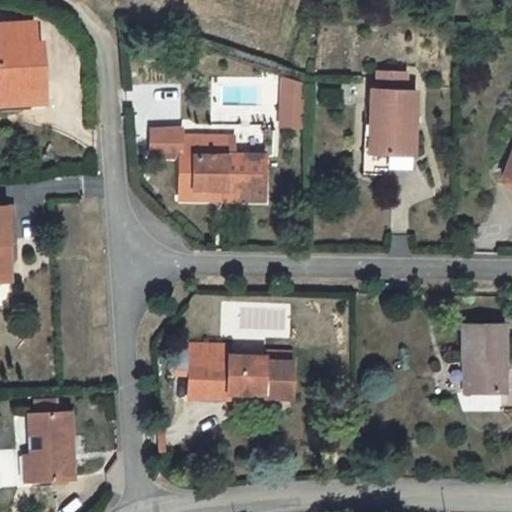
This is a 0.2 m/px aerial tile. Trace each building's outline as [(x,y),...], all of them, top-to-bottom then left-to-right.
[(17,99),(45,98),(41,35),(34,35),(34,13),(0,16),(0,107),(17,106),(17,99)] [(373,68),(373,83),(401,84),(401,69),(373,68)] [(279,129),(304,131),(309,81),(283,79),(279,129)] [(410,149),(411,84),(401,84),(373,83),(368,83),(367,120),(362,119),(361,149),(410,149)] [(183,125),(151,124),(150,149),(182,150),(180,184),(228,186),(227,198),(265,200),(268,156),(236,155),(237,135),(183,131),(183,125)] [(511,148),(502,181),(511,184),(511,148)] [(361,149),(362,170),(380,170),(380,165),(410,164),(410,149),(361,149)] [(227,198),(228,186),(180,184),(179,196),(227,198)] [(459,358),(468,359),(468,391),(504,391),(503,323),(460,323),(459,358)] [(291,360),(262,360),(262,355),(225,355),(225,347),(186,347),(187,400),(226,400),(226,392),(250,392),(264,392),(264,396),(291,397),(291,360)] [(291,360),(291,347),(262,347),(262,355),(262,360),(291,360)] [(468,359),(459,358),(458,392),(468,391),(468,359)] [(226,400),(250,400),(250,392),(226,392),(226,400)] [(28,452),(29,479),(45,479),(68,478),(66,410),(27,410),(28,452)] [(29,479),(28,452),(15,452),(16,479),(29,479)]
